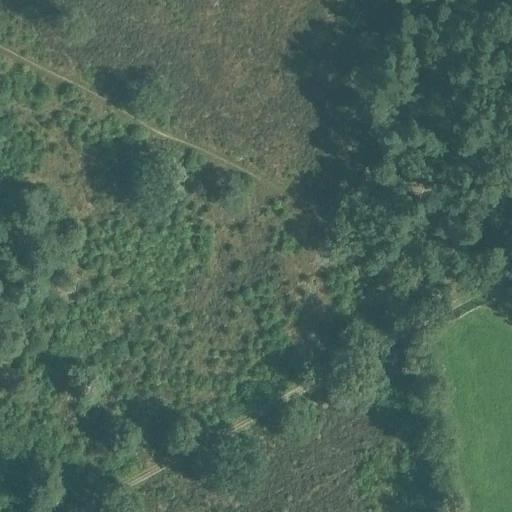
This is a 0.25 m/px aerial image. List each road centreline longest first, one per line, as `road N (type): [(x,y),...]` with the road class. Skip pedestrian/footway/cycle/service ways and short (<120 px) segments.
road 1 (track): [(0,49),(511,304)]
road 2 (track): [(69,511),(511,278)]
